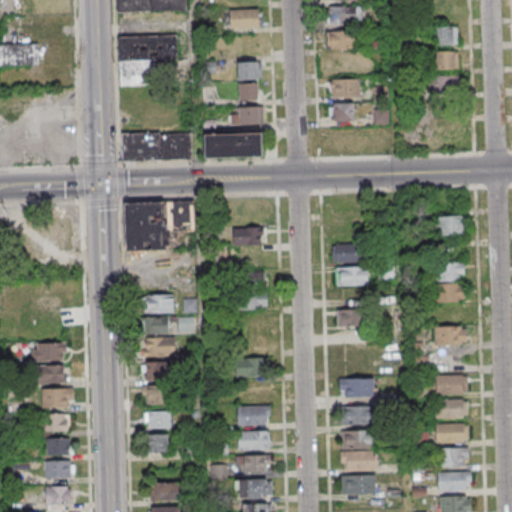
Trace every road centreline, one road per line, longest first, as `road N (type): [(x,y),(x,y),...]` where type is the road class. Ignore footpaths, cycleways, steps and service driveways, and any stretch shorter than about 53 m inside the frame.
road 1 (tertiary): [(109,511),(91,0)]
road 2 (residential): [(307,511),(289,0)]
road 3 (residential): [(505,511),(488,0)]
road 4 (tertiary): [(511,169),(154,182)]
